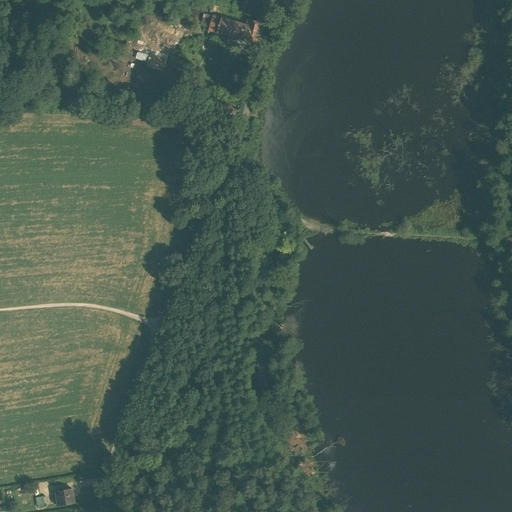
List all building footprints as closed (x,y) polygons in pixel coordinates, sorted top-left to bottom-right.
[(256,0),(243,0),(242,8),(249,9),(251,0),(257,2),(256,0)] [(221,19),(213,16),(208,31),(217,33),(221,19)] [(246,26),(221,19),(217,33),(242,41),(242,40),(259,45),(265,25),(248,20),(246,26)] [(252,56),(247,54),(243,64),(248,66),(252,56)] [(126,93),(143,93),(143,84),(127,84),(126,93)] [(72,489),(55,492),(58,507),(75,504),(72,489)]
